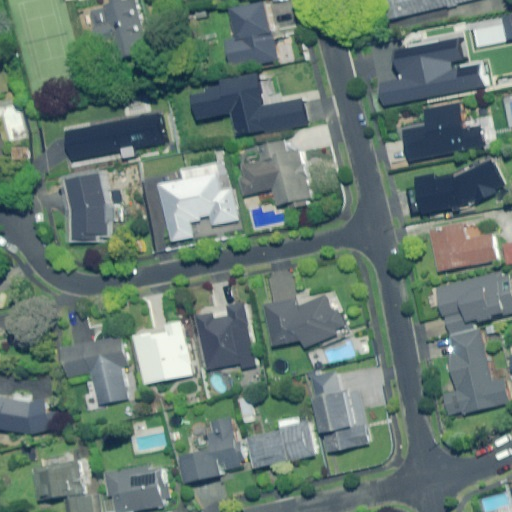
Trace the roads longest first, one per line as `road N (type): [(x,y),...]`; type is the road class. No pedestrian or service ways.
road 1 (residential): [(15,215),(50,271),(87,287),(377,231)]
road 2 (residential): [(377,231),(430,484)]
road 3 (residential): [(317,0),(377,231)]
